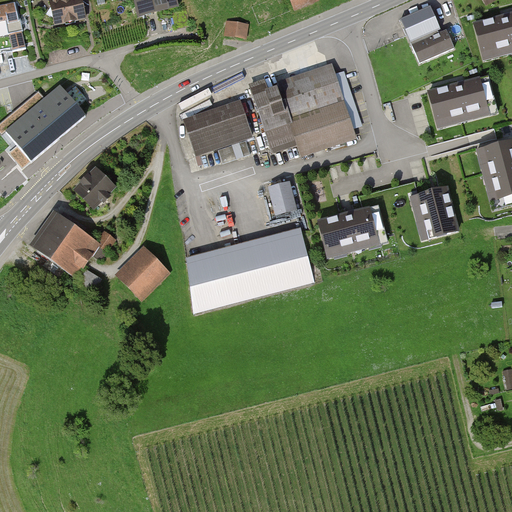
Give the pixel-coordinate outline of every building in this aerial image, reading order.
[(52,0),(47,1),(52,28),(84,22),(79,0),(52,0)] [(139,12),(140,18),(145,16),(144,11),(176,3),(175,0),(136,0),(140,12),(139,12)] [(291,0),(296,9),(317,0),(316,0),(291,0)] [(0,7),(0,51),(12,49),(12,50),(12,51),(14,59),(18,59),(25,57),(29,56),(27,48),(25,49),(24,45),(22,32),(24,32),(21,21),(17,3),(15,4),(0,7)] [(431,8),(401,21),(408,36),(411,44),(411,43),(413,47),(420,64),(455,49),(452,44),(447,32),(438,36),(437,32),(441,30),(431,8)] [(187,10),(172,13),(176,29),(191,25),(187,10)] [(511,15),(507,17),(475,26),(483,55),(506,49),(508,56),(511,55),(510,47),(511,46),(511,15)] [(247,26),(229,23),(227,35),(245,38),(247,26)] [(344,73),(335,76),(343,102),(352,129),(358,127),(362,126),(360,119),(358,113),(355,106),(353,100),(351,94),(349,87),(347,81),(344,74),(344,73)] [(335,76),(334,75),(282,92),(278,93),(270,96),(266,83),(258,86),(259,87),(251,89),(261,118),(258,119),(261,128),(264,127),(271,149),(298,140),(303,154),(355,137),(352,129),(343,102),(335,76)] [(463,85),(429,93),(437,123),(460,117),(462,124),(466,123),(464,116),(488,109),(497,107),(489,78),(480,80),(463,85)] [(60,87),(6,133),(32,163),(86,117),(78,108),(87,99),(76,86),(67,95),(60,87)] [(241,106),(186,125),(197,156),(252,138),(241,106)] [(511,142),(485,150),(491,173),(484,175),(485,179),(492,177),(498,201),(500,209),(511,206),(511,142)] [(107,196),(114,189),(96,172),(89,179),(84,184),(77,192),(95,209),(102,202),(104,203),(109,198),(107,196)] [(289,185),(271,190),(278,215),(295,210),(289,185)] [(419,197),(411,199),(414,210),(421,208),(429,240),(459,232),(447,189),(435,193),(419,197)] [(347,216),(319,223),(327,252),(350,246),(352,253),(356,252),(354,245),(379,238),(387,236),(379,208),(371,210),(364,212),(351,215),(347,216)] [(98,244),(61,218),(37,251),(75,278),(98,246),(99,245),(98,244)] [(301,233),(187,263),(194,314),(314,283),(301,233)] [(105,235),(98,244),(99,245),(98,246),(107,252),(115,242),(105,235)] [(121,280),(139,298),(165,271),(148,253),(121,280)]
